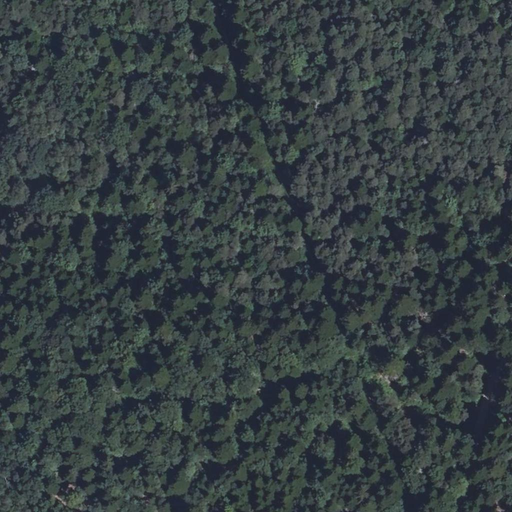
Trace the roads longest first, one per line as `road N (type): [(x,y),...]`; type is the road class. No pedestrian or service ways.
road 1 (track): [(511,215),(272,253),(200,228),(143,221),(80,226),(0,210)]
road 2 (track): [(511,361),(490,391),(450,511)]
